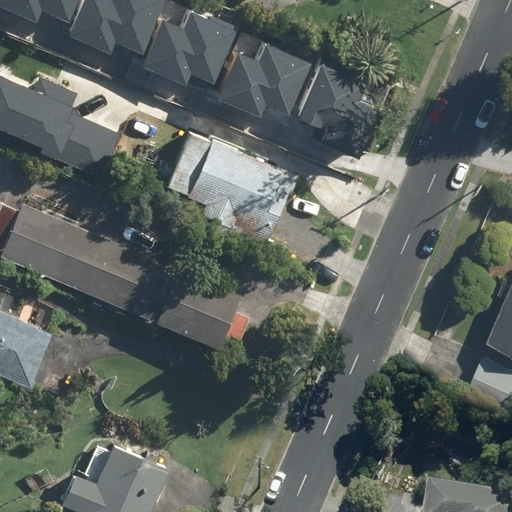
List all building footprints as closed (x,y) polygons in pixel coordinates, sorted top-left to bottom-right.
[(68,22),(76,0),(0,0),(0,5),(37,20),(41,11),(68,22)] [(141,53),(162,0),(84,0),(70,35),(110,51),(114,42),(141,53)] [(213,87),(236,32),(191,13),(183,33),(161,25),(143,69),(182,85),(186,76),(213,87)] [(290,122),(313,66),(268,48),(260,68),(238,59),(220,104),(259,120),(263,111),(290,122)] [(38,81),(0,64),(0,131),(103,175),(123,129),(74,108),(77,99),(76,98),(80,89),(41,73),(38,81)] [(366,83),(322,65),(300,120),(327,131),(323,140),(361,155),(380,109),(359,101),(366,83)] [(214,132),(194,124),(165,190),(270,234),(290,187),(293,188),(302,166),(215,130),(214,132)] [(23,200),(1,253),(222,341),(244,288),(23,200)] [(511,295),(491,344),(511,353),(511,295)] [(56,327),(0,304),(0,364),(34,379),(56,327)] [(511,416),(511,370),(482,358),(466,397),(511,417),(511,416)] [(99,478),(78,469),(66,498),(97,511),(152,511),(174,462),(116,438),(99,478)] [(504,499),(439,487),(434,511),(511,511),(511,493),(505,492),(504,499)]
